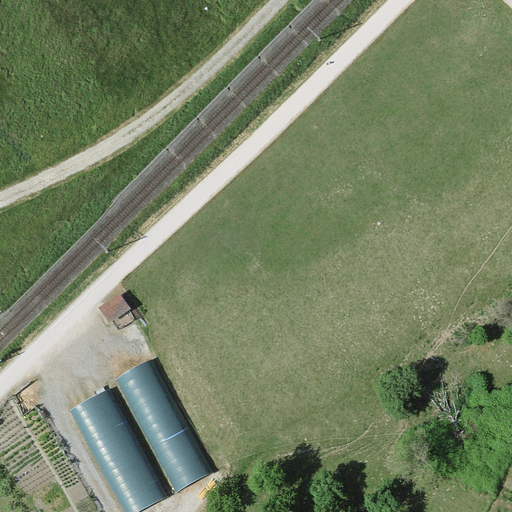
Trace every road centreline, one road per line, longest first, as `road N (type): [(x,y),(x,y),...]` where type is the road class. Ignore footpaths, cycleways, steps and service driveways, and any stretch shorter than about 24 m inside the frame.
road 1 (track): [(398,0),(0,388)]
road 2 (track): [(0,200),(170,101),(271,0)]
